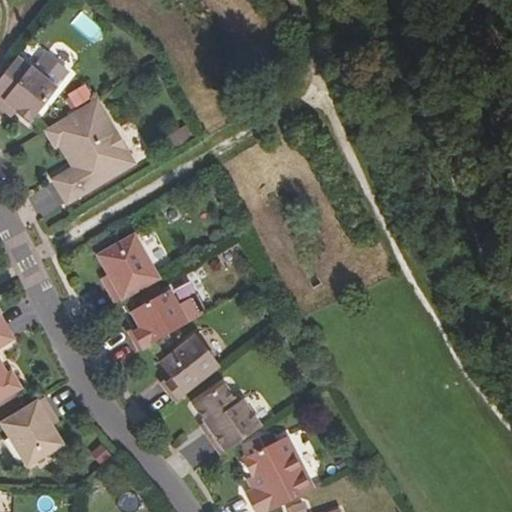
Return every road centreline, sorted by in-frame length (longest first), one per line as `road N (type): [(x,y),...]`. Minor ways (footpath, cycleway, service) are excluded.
road 1 (track): [(289,0),(303,17),(309,95),(424,317),(511,445)]
road 2 (residential): [(188,511),(105,404),(0,209)]
